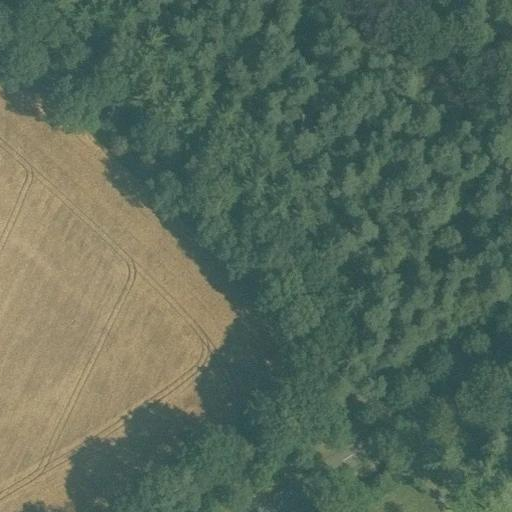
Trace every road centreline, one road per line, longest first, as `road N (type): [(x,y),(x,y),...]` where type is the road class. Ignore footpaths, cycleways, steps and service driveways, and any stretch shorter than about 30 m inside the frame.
road 1 (tertiary): [(263,511),(511,352)]
road 2 (track): [(345,0),(511,96)]
